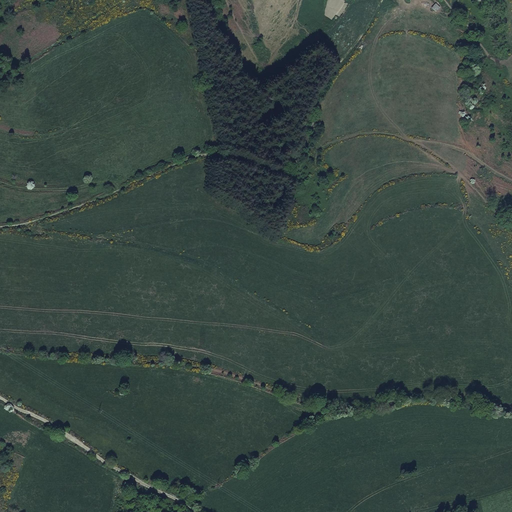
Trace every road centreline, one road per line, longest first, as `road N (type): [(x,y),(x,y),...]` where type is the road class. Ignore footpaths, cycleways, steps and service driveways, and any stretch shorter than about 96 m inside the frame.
road 1 (track): [(0,226),(27,224),(206,154),(293,168),(316,95),(382,0)]
road 2 (track): [(0,397),(193,511)]
